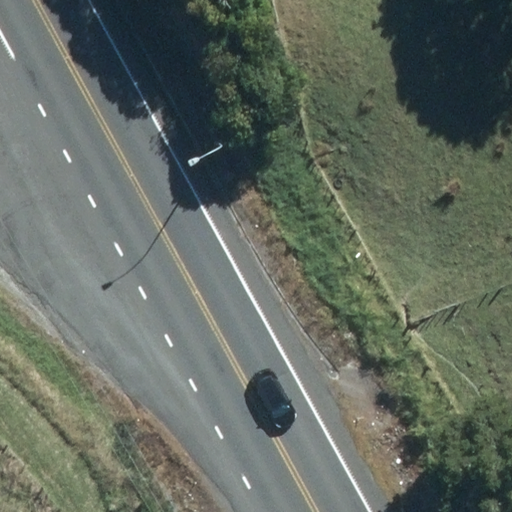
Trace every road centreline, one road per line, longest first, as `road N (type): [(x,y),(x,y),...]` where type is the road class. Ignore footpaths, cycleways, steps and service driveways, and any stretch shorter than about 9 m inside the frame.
road 1 (trunk): [(154,212),(320,511)]
road 2 (trunk): [(42,0),(154,212)]
road 3 (unclassified): [(154,212),(0,182)]
